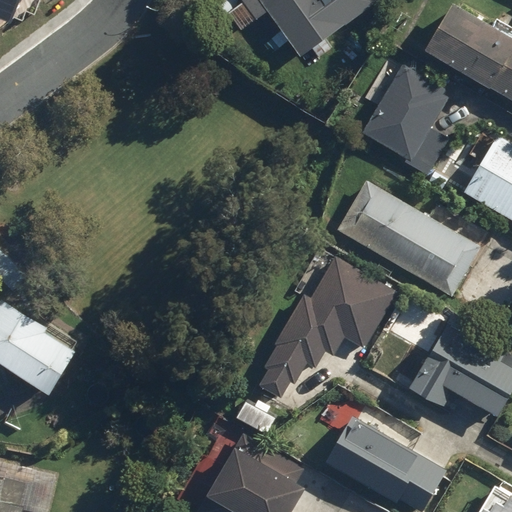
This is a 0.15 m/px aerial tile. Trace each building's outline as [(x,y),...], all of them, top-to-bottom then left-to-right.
[(237,0),(252,21),(265,11),(296,57),(377,2),(375,0),(237,0)] [(511,38),(449,2),(420,53),(511,105),(511,38)] [(442,92),(444,88),(400,62),(358,131),(409,163),(426,174),(448,138),(431,127),(449,97),(442,92)] [(511,142),(495,133),(466,185),(459,198),(511,227),(511,142)] [(480,246),(361,178),(331,229),(450,298),(480,246)] [(331,358),(342,337),(366,350),(400,289),(318,244),(284,305),(291,309),(258,368),(265,371),(256,386),(279,399),(289,381),(301,387),(320,352),(331,358)] [(71,352),(41,333),(44,328),(1,300),(0,301),(0,366),(43,395),(71,352)] [(420,398),(430,381),(464,400),(495,418),(511,388),(511,367),(497,359),(502,349),(448,318),(428,354),(407,390),(420,398)] [(420,511),(444,470),(412,451),(421,436),(367,404),(358,420),(350,416),(324,461),(413,511),(420,511)] [(301,486),(293,482),(302,465),(239,431),(194,511),(291,511),(288,510),(301,486)] [(0,511),(19,511),(20,509),(32,511),(43,511),(53,474),(6,463),(0,462),(0,511)] [(511,511),(511,498),(490,484),(471,511),(511,511)]
